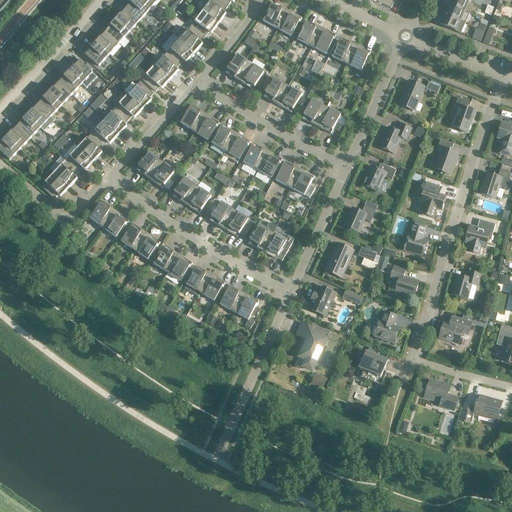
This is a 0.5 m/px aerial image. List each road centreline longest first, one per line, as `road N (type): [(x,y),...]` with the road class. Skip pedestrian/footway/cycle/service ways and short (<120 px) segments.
road 1 (residential): [(511,390),(411,363),(503,77)]
road 2 (residential): [(289,290),(101,178)]
road 3 (residential): [(213,460),(289,290)]
road 4 (residential): [(345,163),(193,83)]
road 5 (residential): [(0,108),(98,0)]
road 6 (residential): [(345,163),(402,34)]
road 7 (residential): [(289,290),(345,163)]
road 8 (residential): [(101,178),(193,83)]
